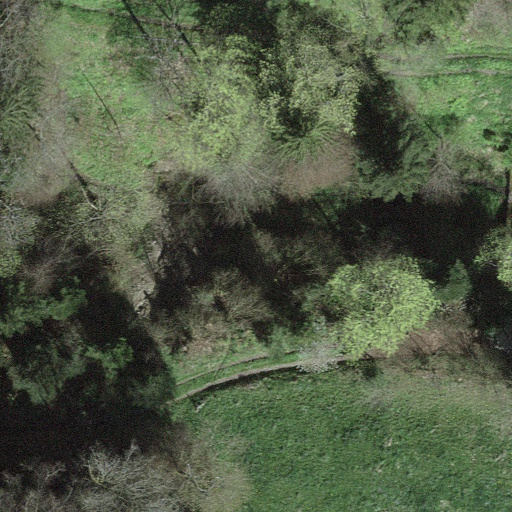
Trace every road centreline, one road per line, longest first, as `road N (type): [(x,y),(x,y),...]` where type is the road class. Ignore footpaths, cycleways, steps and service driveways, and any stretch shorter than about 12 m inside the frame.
road 1 (track): [(511,342),(455,338),(255,367),(62,426),(0,429)]
road 2 (track): [(511,64),(406,69),(0,1)]
